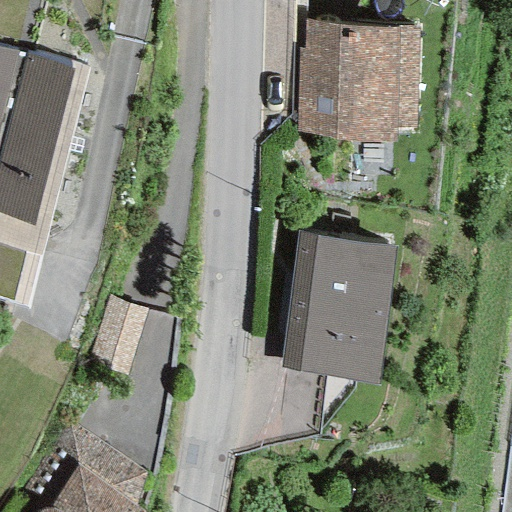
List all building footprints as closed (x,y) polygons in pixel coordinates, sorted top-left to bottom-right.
[(419,28),(305,19),(303,49),(297,48),(297,132),(395,141),(395,127),(415,128),(419,28)] [(0,46),(0,213),(33,227),(74,71),(0,46)] [(395,246),(298,231),(280,368),(377,386),(395,246)] [(126,373),(148,310),(109,296),(88,359),(126,373)] [(135,506),(145,474),(71,420),(53,445),(76,465),(50,510),(45,510),(40,511),(143,511),(144,511),(135,506)] [(511,511),(511,426),(501,511),(511,511)]
